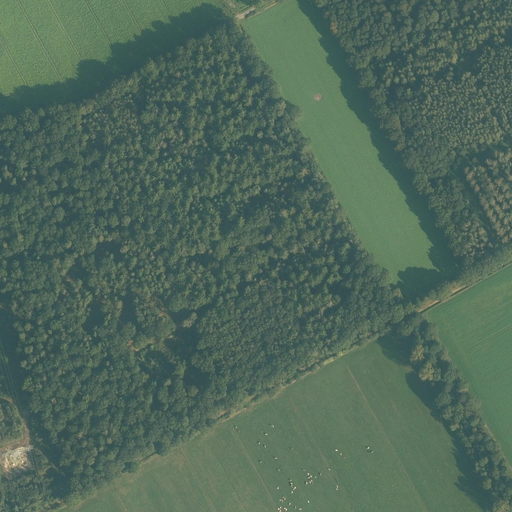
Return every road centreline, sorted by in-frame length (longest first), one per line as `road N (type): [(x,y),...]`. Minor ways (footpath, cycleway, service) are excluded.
road 1 (track): [(231,19),(396,318)]
road 2 (unclassified): [(0,117),(87,98),(266,0)]
road 3 (track): [(511,253),(396,318)]
